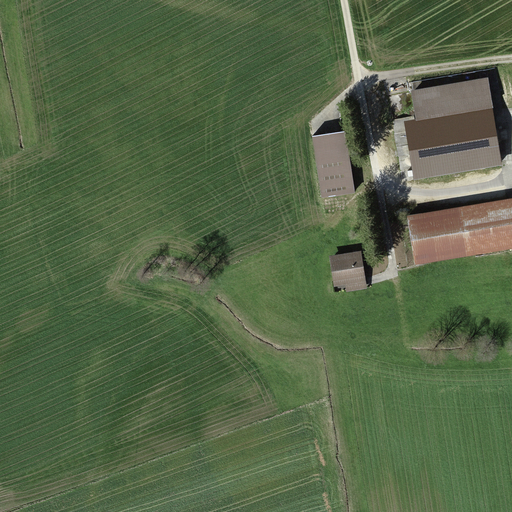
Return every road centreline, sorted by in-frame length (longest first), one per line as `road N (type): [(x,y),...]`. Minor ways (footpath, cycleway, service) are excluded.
road 1 (track): [(342,0),(394,274)]
road 2 (track): [(358,80),(511,58)]
